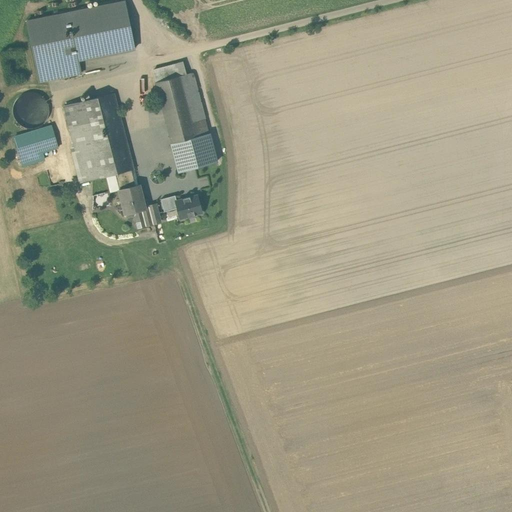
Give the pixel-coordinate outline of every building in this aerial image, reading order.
[(132,48),(123,1),(26,20),(39,82),(79,74),(76,59),(132,48)] [(184,62),(151,70),(176,171),(215,162),(192,72),(187,74),(184,62)] [(131,170),(112,94),(62,106),(81,182),(107,176),(127,171),(131,170)] [(57,146),(51,125),(13,136),(22,166),(43,160),(40,151),(57,146)] [(145,208),(137,178),(129,180),(127,171),(107,176),(111,191),(118,190),(124,214),(126,213),(127,217),(134,215),(137,227),(160,221),(156,205),(145,208)] [(178,219),(201,213),(196,195),(173,201),(178,219)]
